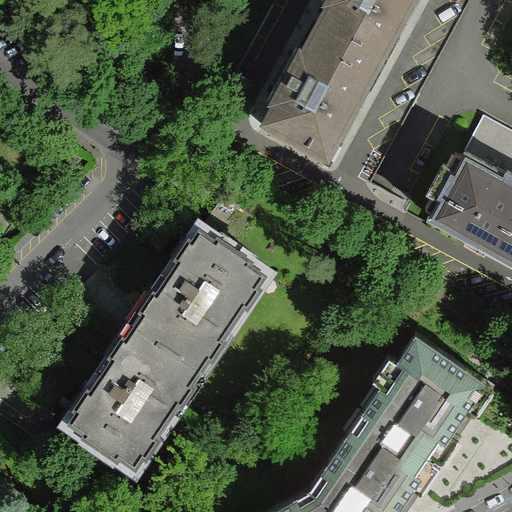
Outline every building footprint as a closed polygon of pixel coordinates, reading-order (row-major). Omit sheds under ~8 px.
[(324,0),(330,3),(322,19),(389,56),(418,0),(324,0)] [(418,0),(389,56),(331,162),(350,172),(369,183),(468,0),(418,0)] [(389,56),(322,19),(304,50),(297,47),(270,98),(276,102),(263,126),(331,162),(389,56)] [(511,132),(487,119),(469,152),(502,169),(506,161),(511,164),(511,132)] [(502,169),(469,152),(456,171),(444,165),(429,191),(441,197),(430,217),(511,261),(511,164),(506,161),(502,169)] [(136,322),(200,366),(267,267),(233,244),(204,224),(145,309),(136,322)] [(200,366),(136,322),(124,340),(69,420),(134,464),(200,366)] [(418,330),(365,408),(435,456),(468,406),(487,378),(418,330)] [(365,408),(311,485),(348,511),(396,511),(435,456),(365,408)] [(348,511),(311,485),(263,511),(348,511)]
